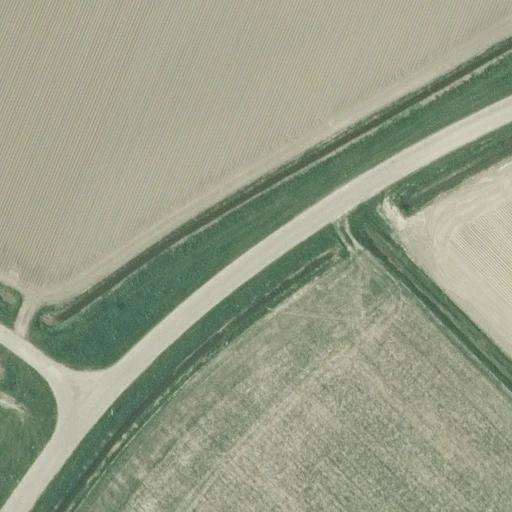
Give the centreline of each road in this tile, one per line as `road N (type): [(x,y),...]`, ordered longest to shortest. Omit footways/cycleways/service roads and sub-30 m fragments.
road 1 (tertiary): [(88,411),(237,273),(356,193),(511,110)]
road 2 (tertiary): [(14,511),(88,411)]
